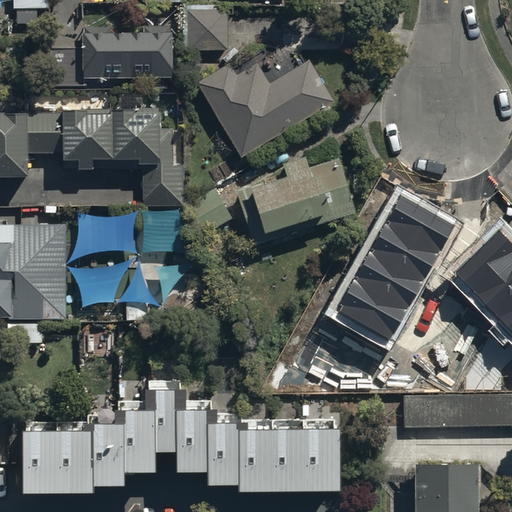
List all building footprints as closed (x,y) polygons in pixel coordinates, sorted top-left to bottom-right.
[(226,2),(186,3),(187,49),(227,47),(226,2)] [(87,85),(87,76),(171,75),(170,24),(147,24),(147,29),(109,30),(109,25),(82,26),(82,57),(55,57),(55,85),(87,85)] [(227,59),(193,80),(241,156),(334,98),(308,57),(267,82),(254,61),(236,72),(227,59)] [(0,175),(26,175),(26,151),(60,150),(60,157),(75,156),(75,166),(90,166),(90,156),(135,156),(135,160),(141,160),(142,203),(183,203),(182,140),(172,140),(172,127),(158,127),(157,105),(110,106),(111,109),(86,109),(86,106),(62,106),(62,109),(27,110),(27,107),(0,107),(0,175)] [(240,196),(253,241),(353,212),(336,155),(312,162),(309,152),(260,166),(264,180),(246,185),(249,194),(240,196)] [(231,216),(213,187),(184,205),(202,234),(231,216)] [(401,194),(336,311),(389,340),(453,223),(401,194)] [(0,312),(11,313),(11,317),(64,316),(63,223),(0,223),(0,312)] [(511,247),(498,233),(458,272),(511,327),(511,247)] [(41,320),(6,321),(6,343),(41,342),(41,320)] [(482,355),(455,356),(455,390),(482,389),(482,355)] [(335,417),(246,418),(246,412),(212,412),(211,397),(183,398),(183,379),(140,379),(140,398),(112,398),(112,411),(81,411),(81,417),(19,418),(20,486),(90,486),(90,478),(121,477),(121,465),(153,464),(152,444),(171,444),(172,465),(202,465),(202,478),(234,478),(234,485),(336,484),(335,417)] [(511,393),(405,395),(406,425),(511,423),(511,393)] [(477,511),(478,459),(410,459),(410,511),(477,511)]
